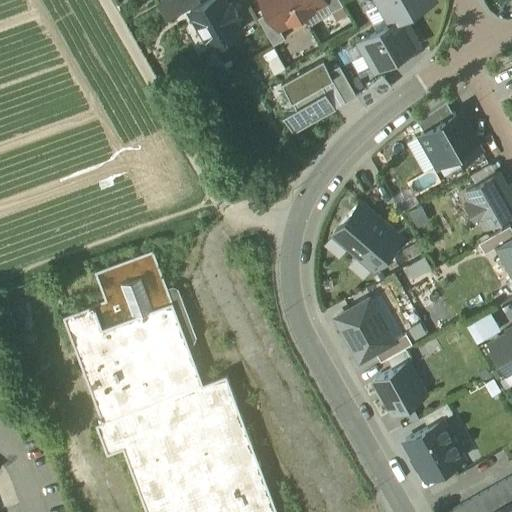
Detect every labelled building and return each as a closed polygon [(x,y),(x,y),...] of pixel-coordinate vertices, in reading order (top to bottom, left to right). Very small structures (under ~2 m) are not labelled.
[(166,0),(159,4),(167,18),(198,0),(197,0),(166,0)] [(209,0),(190,11),(209,46),(241,28),(234,17),(237,15),(231,3),(227,5),(224,0),(209,0)] [(279,27),(302,14),(293,0),(261,0),(268,11),(277,28),(279,27)] [(293,0),(302,14),(325,1),(326,0),(325,0),(293,0)] [(325,1),(331,11),(342,5),(339,0),(325,0),(326,0),(325,1)] [(390,23),(377,0),(365,0),(362,2),(378,30),(390,23)] [(377,0),(390,23),(403,16),(431,0),(377,0)] [(325,1),(302,14),(308,24),(331,11),(325,1)] [(257,17),(273,44),(284,38),(279,27),(277,28),(268,11),(257,17)] [(358,41),(374,69),(419,43),(403,16),(390,23),(378,30),(358,41)] [(362,76),(374,69),(358,41),(346,48),(362,76)] [(323,59),(281,82),(291,100),(292,100),(295,107),(283,114),(293,131),(335,107),(321,83),(333,77),(329,69),(323,59)] [(321,83),(335,107),(357,94),(339,64),(329,69),(333,77),(321,83)] [(358,94),(367,105),(392,85),(383,74),(358,94)] [(424,130),(454,113),(446,100),(418,119),(424,130)] [(454,113),(424,130),(420,132),(438,163),(444,174),(465,162),(462,157),(480,148),(466,124),(462,126),(454,113)] [(423,172),(438,163),(420,132),(405,140),(423,172)] [(470,172),(476,183),(494,173),(488,162),(470,172)] [(480,215),(485,224),(496,217),(511,208),(511,196),(498,171),(494,173),(476,183),(465,189),(470,197),(466,200),(476,217),(480,215)] [(401,236),(360,200),(332,232),(348,246),(357,254),(373,268),(401,236)] [(420,203),(408,210),(417,226),(429,219),(420,203)] [(511,208),(496,217),(502,228),(509,224),(511,222),(511,208)] [(479,241),(485,251),(511,235),(511,228),(509,224),(502,228),(479,241)] [(348,246),(332,232),(323,243),(339,257),(348,246)] [(508,265),(511,271),(511,235),(499,244),(510,264),(508,265)] [(401,248),(408,259),(423,250),(417,240),(401,248)] [(63,313),(102,417),(203,381),(183,329),(193,325),(182,296),(173,299),(153,247),(94,269),(105,297),(63,313)] [(405,264),(412,277),(432,266),(425,253),(405,264)] [(373,268),(357,254),(348,264),(364,279),(373,268)] [(360,358),(375,350),(392,340),(369,298),(336,317),(360,358)] [(0,304),(0,330),(15,325),(6,302),(0,304)] [(464,323),(475,342),(500,328),(489,309),(464,323)] [(511,324),(486,339),(506,374),(511,370),(511,324)] [(380,360),(386,357),(405,347),(412,343),(406,332),(392,340),(375,350),(380,360)] [(386,357),(392,368),(406,360),(411,357),(405,347),(386,357)] [(392,368),(375,377),(394,411),(424,393),(406,360),(392,368)] [(511,384),(511,370),(506,374),(500,378),(506,388),(511,384)] [(278,511),(226,372),(203,381),(102,417),(102,419),(95,421),(107,451),(123,446),(147,511),(278,511)] [(494,374),(483,380),(491,394),(501,388),(494,374)] [(446,401),(421,415),(427,425),(452,411),(446,401)] [(441,417),(404,438),(425,477),(463,456),(441,417)] [(511,474),(452,508),(453,511),(487,511),(511,498),(511,474)] [(511,511),(511,498),(487,511),(511,511)]
